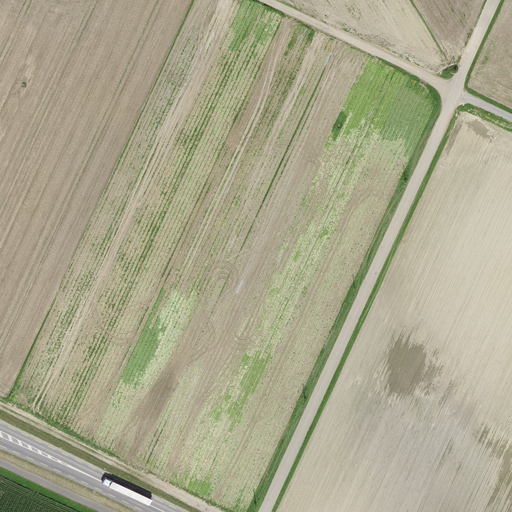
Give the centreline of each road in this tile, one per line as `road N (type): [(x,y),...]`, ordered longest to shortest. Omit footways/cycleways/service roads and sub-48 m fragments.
road 1 (unclassified): [(495,0),(265,511)]
road 2 (track): [(511,117),(264,0)]
road 3 (track): [(208,511),(0,406)]
road 4 (primary): [(0,434),(164,511)]
